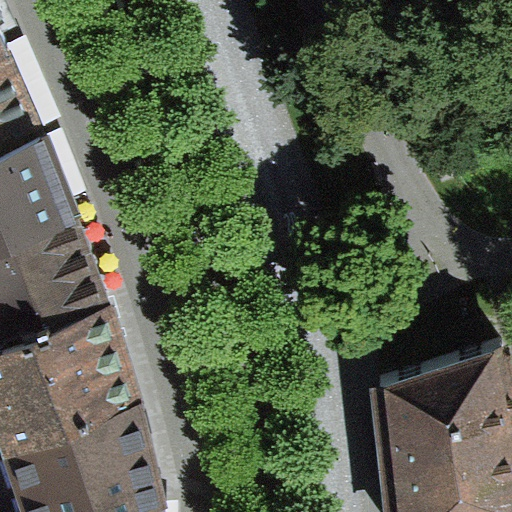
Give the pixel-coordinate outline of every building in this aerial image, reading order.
[(12,49),(8,51),(0,54),(0,149),(45,129),(12,49)] [(0,214),(70,184),(45,129),(0,149),(0,214)] [(70,184),(0,214),(0,312),(102,278),(70,184)] [(112,306),(102,278),(0,312),(0,445),(144,399),(112,306)] [(378,366),(395,511),(511,511),(511,365),(503,329),(378,366)] [(144,399),(0,445),(0,511),(19,511),(162,476),(144,399)] [(162,476),(19,511),(166,511),(166,508),(162,476)]
